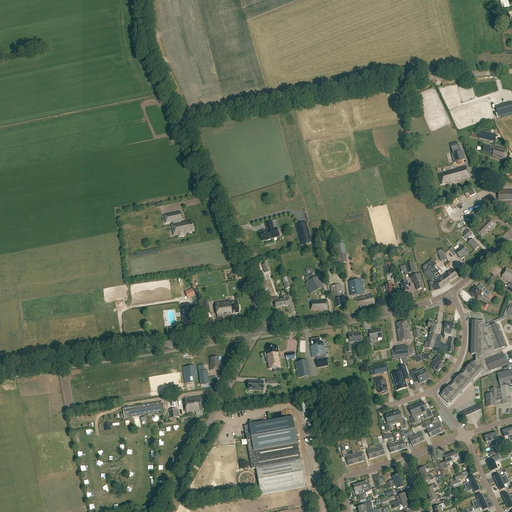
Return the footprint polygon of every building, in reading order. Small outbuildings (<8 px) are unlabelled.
[(502,116),(511,113),(511,103),(499,107),(502,116)] [(507,151),(484,145),(482,152),(493,155),(492,158),(504,162),(507,151)] [(463,160),(466,160),(464,151),(460,152),(459,146),(452,147),(454,163),(458,162),(458,165),(463,164),(463,160)] [(469,178),(466,167),(457,169),(457,170),(438,175),(441,185),(459,179),(460,181),(469,178)] [(511,190),(498,191),(498,201),(511,200),(511,190)] [(496,206),(490,195),(483,199),(489,210),(496,206)] [(484,211),(481,207),(468,216),(471,220),(484,211)] [(180,213),(164,217),(166,224),(172,222),(173,226),(171,226),(172,230),(174,231),(175,236),(178,235),(179,237),(184,236),(183,232),(185,232),(187,233),(194,232),(192,226),(191,224),(185,225),(185,223),(181,224),(180,221),(181,220),(180,213)] [(496,225),(488,217),(480,226),(481,227),(475,232),(481,238),(488,231),(489,232),(496,225)] [(274,229),(272,222),(266,224),(268,232),(265,232),(260,233),(262,241),(267,240),(267,241),(271,240),(270,239),(279,237),(277,228),(274,229)] [(313,243),(306,222),(295,225),(302,246),(313,243)] [(468,229),(463,233),(468,239),(472,235),(468,229)] [(469,239),(466,241),(475,251),(479,247),(472,239),(471,240),(469,239)] [(344,244),(335,245),(337,255),(346,254),(344,244)] [(459,248),(456,250),(455,248),(453,247),(450,249),(455,256),(457,254),(460,259),(460,258),(461,260),(464,258),(463,256),(467,253),(462,246),(459,248)] [(447,259),(443,250),(437,252),(441,262),(447,259)] [(436,265),(433,260),(423,267),(425,274),(431,282),(429,283),(431,292),(440,289),(458,276),(453,269),(442,277),(434,267),(436,265)] [(452,265),(449,261),(444,265),(441,268),(443,271),(452,265)] [(393,274),(390,262),(385,263),(386,266),(384,267),(385,276),(393,274)] [(411,277),(413,284),(415,283),(417,290),(423,289),(422,284),(423,283),(420,274),(415,276),(414,272),(415,272),(413,263),(406,264),(408,273),(411,272),(412,276),(411,277)] [(511,272),(511,271),(506,268),(501,278),(508,282),(509,282),(510,282),(506,290),(511,293),(511,286),(511,285),(511,273),(511,272)] [(315,279),(313,274),(305,278),(307,283),(304,284),(310,295),(324,287),(319,277),(315,279)] [(364,294),(362,280),(349,282),(351,296),(364,294)] [(408,283),(407,281),(404,281),(404,283),(401,284),(402,293),(409,292),(408,283)] [(391,285),(390,282),(387,282),(387,285),(385,286),(383,287),(382,288),(382,291),(384,292),(386,292),(386,295),(393,294),(392,285),(391,285)] [(276,293),(275,283),(268,284),(269,294),(276,293)] [(343,296),(341,285),(330,286),(332,298),(343,296)] [(484,289),(480,285),(477,288),(476,287),(472,291),(472,290),(470,293),(470,294),(477,301),(481,296),(480,295),(482,293),(487,298),(491,294),(484,289)] [(190,300),(196,295),(191,289),(185,294),(190,300)] [(374,303),(372,295),(355,299),(357,309),(365,308),(364,306),(374,303)] [(284,300),(282,300),(283,307),(290,306),(289,296),(285,297),(284,300)] [(276,308),(283,307),(282,300),(279,300),(278,297),(270,298),(270,302),(275,302),(276,308)] [(341,299),(333,300),(334,305),(335,305),(335,308),(342,307),(342,302),(343,302),(342,299),(341,299)] [(327,311),(327,300),(311,302),(311,310),(318,310),(318,311),(327,311)] [(230,304),(230,302),(215,304),(217,318),(232,316),(232,315),(239,314),(237,303),(230,304)] [(487,304),(481,302),(479,309),(483,311),(484,308),(485,308),(487,304)] [(195,317),(193,305),(180,307),(183,326),(195,324),(194,318),(195,317)] [(489,326),(504,320),(507,314),(505,314),(503,318),(489,324),(489,326)] [(426,348),(439,352),(452,353),(454,339),(449,339),(448,346),(440,345),(441,337),(434,335),(435,329),(436,329),(437,323),(429,321),(427,327),(431,328),(430,334),(426,348)] [(407,327),(406,322),(396,324),(399,342),(411,340),(410,331),(409,331),(408,327),(407,327)] [(490,327),(489,324),(485,326),(485,325),(484,325),(484,322),(478,322),(472,322),(471,355),(475,355),(475,362),(474,362),(472,365),(471,364),(464,370),(465,371),(460,376),(459,375),(453,382),(454,383),(449,388),(448,386),(441,393),(443,394),(440,397),(444,400),(443,402),(446,405),(449,403),(450,403),(479,374),(480,375),(507,365),(502,353),(500,354),(499,350),(505,348),(496,325),(490,327)] [(453,324),(445,323),(444,333),(451,334),(452,330),(453,324)] [(420,331),(419,329),(414,330),(415,338),(423,337),(423,331),(420,331)] [(382,338),(381,330),(369,331),(370,337),(366,338),(367,345),(371,344),(370,340),(382,338)] [(347,345),(348,352),(351,352),(350,343),(362,341),(361,333),(349,335),(349,339),(346,340),(347,345)] [(318,366),(328,364),(325,346),(324,346),(323,342),(322,342),(321,339),(312,341),(313,347),(311,347),(312,357),(316,357),(318,366)] [(408,348),(407,346),(394,348),(395,350),(391,351),(392,356),(395,356),(396,359),(409,357),(408,354),(412,354),(411,348),(408,348)] [(281,367),(277,347),(265,349),(267,358),(266,359),(267,363),(268,363),(269,369),(281,367)] [(295,352),(285,354),(286,360),(296,359),(295,352)] [(433,369),(432,369),(435,372),(436,371),(436,372),(437,371),(438,372),(440,369),(440,368),(443,365),(441,363),(443,360),(438,355),(432,361),(434,363),(430,366),(433,369)] [(220,363),(219,357),(210,358),(211,364),(210,364),(211,371),(222,369),(221,363),(220,363)] [(296,363),(300,388),(313,386),(309,361),(296,363)] [(385,365),(373,368),(375,373),(386,370),(385,365)] [(407,373),(404,365),(398,368),(399,373),(393,375),(394,378),(392,379),(396,391),(407,388),(403,375),(407,373)] [(197,378),(195,366),(182,368),(185,384),(194,383),(194,379),(197,378)] [(204,371),(203,366),(197,367),(201,387),(203,387),(203,385),(216,383),(215,377),(208,378),(207,371),(204,371)] [(429,378),(424,369),(417,373),(415,369),(410,372),(413,380),(417,378),(419,383),(422,382),(423,382),(425,381),(425,380),(429,378)] [(500,388),(498,388),(499,401),(502,400),(502,404),(510,404),(508,385),(511,384),(511,370),(497,374),(500,388)] [(381,393),(382,394),(386,393),(385,392),(386,391),(384,384),(385,384),(384,380),(382,380),(381,377),(374,379),(375,383),(376,383),(379,393),(381,393)] [(264,382),(256,382),(254,382),(249,381),(249,390),(263,391),(264,382)] [(495,401),(499,401),(498,388),(490,389),(491,395),(485,395),(487,407),(495,406),(495,401)] [(204,411),(203,397),(185,399),(187,413),(204,411)] [(163,412),(161,401),(123,408),(125,419),(163,412)] [(422,403),(416,405),(420,415),(423,414),(425,419),(432,416),(429,410),(426,412),(422,403)] [(415,417),(420,415),(416,405),(409,408),(413,418),(410,419),(412,424),(417,422),(415,417)] [(180,417),(178,409),(168,411),(169,419),(180,417)] [(399,412),(392,414),(395,425),(399,424),(401,430),(407,429),(404,420),(402,421),(399,412)] [(391,426),(395,425),(392,414),(385,416),(388,425),(385,426),(386,432),(392,431),(391,426)] [(250,429),(245,430),(252,469),(256,468),(261,496),(305,488),(304,482),(300,483),(296,461),(300,460),(297,444),(293,417),(249,425),(250,429)] [(433,428),(437,435),(443,432),(439,423),(436,425),(437,426),(433,428)] [(437,435),(433,428),(430,429),(429,428),(426,429),(430,438),(437,435)] [(509,442),(511,441),(508,430),(502,431),(504,438),(507,437),(508,439),(509,442)] [(419,435),(415,436),(419,443),(425,440),(421,432),(418,433),(419,435)] [(490,435),(494,447),(496,446),(496,443),(495,440),(498,439),(496,433),(490,435)] [(489,442),(490,445),(491,448),(494,447),(490,435),(484,437),(486,443),(489,442)] [(412,446),(419,443),(415,436),(412,438),(411,436),(408,438),(412,446)] [(399,442),(396,443),(398,451),(406,449),(403,439),(399,440),(399,442)] [(391,453),(398,451),(396,443),(392,444),(391,443),(388,444),(391,453)] [(378,448),(375,449),(377,457),(385,455),(382,445),(378,447),(378,448)] [(370,460),(377,457),(375,449),(371,451),(370,449),(367,450),(370,460)] [(357,455),(354,456),(356,464),(364,462),(361,452),(357,453),(357,455)] [(450,455),(453,462),(458,460),(460,466),(467,463),(464,455),(458,457),(456,452),(450,455)] [(356,464),(354,456),(350,457),(349,455),(346,456),(349,466),(356,464)] [(453,462),(450,455),(444,457),(446,462),(442,464),(441,463),(437,461),(442,475),(445,474),(443,469),(448,467),(448,464),(453,462)] [(501,460),(498,455),(491,458),(492,461),(487,463),(491,472),(502,467),(501,464),(500,465),(498,461),(501,460)] [(421,476),(426,474),(425,471),(429,469),(428,465),(423,467),(424,468),(419,470),(421,476)] [(466,471),(457,475),(459,480),(468,476),(466,471)] [(426,474),(421,476),(424,482),(429,480),(429,481),(434,480),(432,476),(428,478),(426,474)] [(497,484),(508,479),(506,476),(503,477),(503,476),(500,478),(499,474),(494,477),(497,484)] [(388,482),(389,485),(402,481),(400,475),(393,477),(394,480),(388,482)] [(450,483),(459,480),(457,475),(454,476),(455,478),(450,480),(450,481),(450,483)] [(464,485),(466,489),(476,484),(473,476),(468,478),(469,482),(466,483),(467,483),(464,485)] [(509,482),(508,479),(497,484),(500,491),(505,489),(504,485),(507,484),(506,484),(509,482)] [(402,481),(389,485),(390,488),(396,486),(397,489),(404,487),(402,481)] [(365,496),(365,497),(366,497),(364,490),(367,489),(368,492),(372,491),(371,485),(367,487),(366,483),(360,485),(363,497),(365,496)] [(426,489),(429,495),(434,493),(433,490),(437,488),(436,484),(431,486),(431,487),(426,489)] [(480,490),(476,484),(466,489),(467,492),(470,490),(470,491),(473,489),(474,493),(480,490)] [(365,497),(365,496),(363,497),(360,485),(353,486),(355,493),(358,492),(361,501),(366,499),(365,497)] [(434,493),(429,495),(431,502),(436,500),(437,501),(441,499),(440,495),(435,497),(434,493)] [(502,495),(505,503),(511,499),(511,495),(511,496),(511,495),(509,497),(507,493),(502,495)] [(387,507),(408,500),(406,494),(400,496),(396,497),(397,501),(391,503),(391,505),(387,507)] [(474,506),(485,501),(481,494),(476,497),(478,500),(475,501),(475,502),(472,503),(474,506)] [(410,506),(408,500),(387,507),(389,511),(399,507),(399,506),(403,505),(404,508),(410,506)] [(488,509),(485,501),(474,506),(475,510),(478,508),(478,509),(481,508),(483,511),(488,509)]
